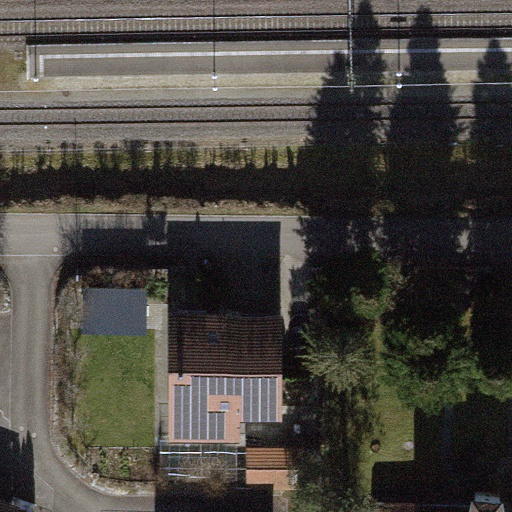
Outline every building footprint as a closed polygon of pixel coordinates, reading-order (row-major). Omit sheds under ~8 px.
[(149,328),(151,294),(93,291),(91,325),(149,328)] [(301,316),(187,315),(186,444),(250,445),(250,420),(300,421),(301,316)] [(303,448),(253,448),(253,491),(303,491),(303,448)] [(36,511),(40,500),(0,486),(0,511),(36,511)] [(511,511),(511,499),(430,500),(429,511),(511,511)]
